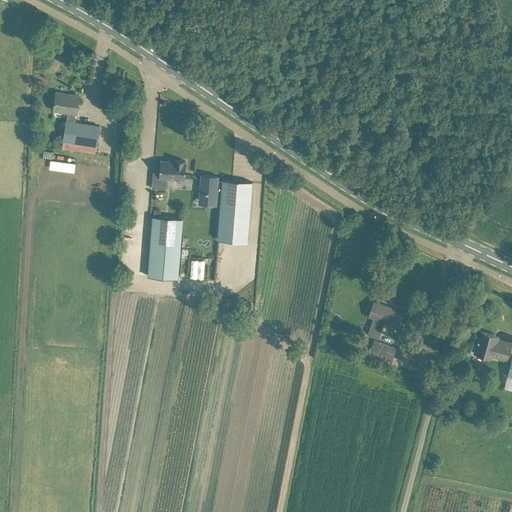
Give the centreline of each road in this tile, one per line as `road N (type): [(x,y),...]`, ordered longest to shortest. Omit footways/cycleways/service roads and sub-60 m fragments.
road 1 (unclassified): [(465,261),(344,202),(146,68),(27,0)]
road 2 (primary): [(470,248),(337,179),(59,0)]
road 3 (unclassified): [(402,511),(465,261)]
